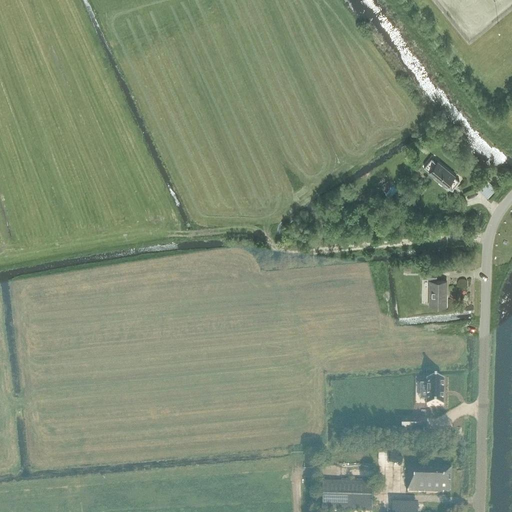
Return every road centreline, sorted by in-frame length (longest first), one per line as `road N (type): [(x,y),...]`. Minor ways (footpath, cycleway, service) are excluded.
road 1 (tertiary): [(477,511),(485,257),(490,229),(511,199)]
road 2 (unknown): [(326,244),(488,241)]
